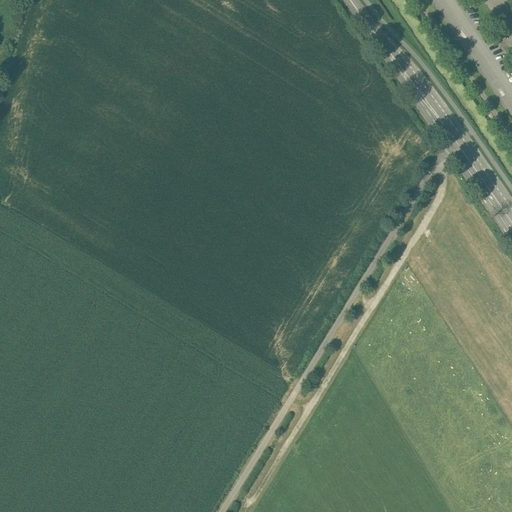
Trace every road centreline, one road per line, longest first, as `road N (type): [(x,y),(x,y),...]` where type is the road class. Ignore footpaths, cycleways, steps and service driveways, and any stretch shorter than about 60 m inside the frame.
road 1 (track): [(455,138),(222,511)]
road 2 (secondary): [(511,219),(350,0)]
